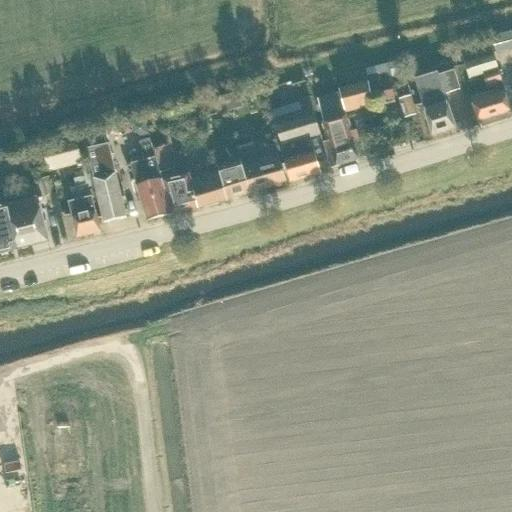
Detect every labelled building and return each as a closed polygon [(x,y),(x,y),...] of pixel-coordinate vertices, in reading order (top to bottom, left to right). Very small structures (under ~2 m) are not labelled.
[(501,83),(490,42),(461,49),(449,52),(454,68),(464,65),(468,80),(482,76),(486,88),(495,85),(497,91),(470,99),(477,122),(510,112),(503,89),(501,83)] [(398,82),(404,81),(399,61),(388,64),(391,77),(398,82)] [(445,100),(444,95),(437,73),(414,80),(420,98),(431,136),(455,129),(445,100)] [(346,120),(345,117),(344,114),(374,106),(367,82),(338,91),(338,93),(317,100),(328,143),(323,144),(330,168),(335,166),(336,167),(358,160),(353,143),(357,142),(354,132),(350,134),(349,130),(350,127),(348,121),(346,120)] [(242,107),(237,92),(221,97),(226,112),(242,107)] [(404,119),(416,115),(411,96),(398,100),(404,119)] [(320,135),(312,109),(309,99),(298,102),(301,112),(273,120),(283,153),(281,154),(284,164),(289,183),(320,174),(311,145),(309,139),(320,135)] [(178,169),(169,137),(167,130),(149,135),(160,173),(159,174),(171,215),(197,208),(227,201),(218,173),(190,181),(188,175),(176,178),(174,170),(178,169)] [(104,133),(83,137),(87,151),(107,146),(104,133)] [(93,198),(86,164),(84,155),(80,156),(76,140),(42,149),(48,173),(76,166),(77,170),(82,169),(86,185),(70,189),(73,201),(70,202),(71,203),(68,203),(71,218),(72,218),(77,238),(100,233),(91,198),(93,198)] [(157,166),(152,149),(150,141),(139,144),(144,161),(130,165),(132,172),(147,221),(171,215),(159,174),(157,166)] [(227,201),(252,193),(269,188),(268,186),(286,181),(278,155),(257,160),(252,144),(236,149),(239,160),(216,166),(218,173),(227,201)] [(125,219),(115,174),(108,145),(107,146),(87,151),(86,151),(104,224),(125,219)] [(53,195),(49,178),(41,180),(45,197),(53,195)] [(0,254),(48,242),(37,198),(0,207),(0,254)]
